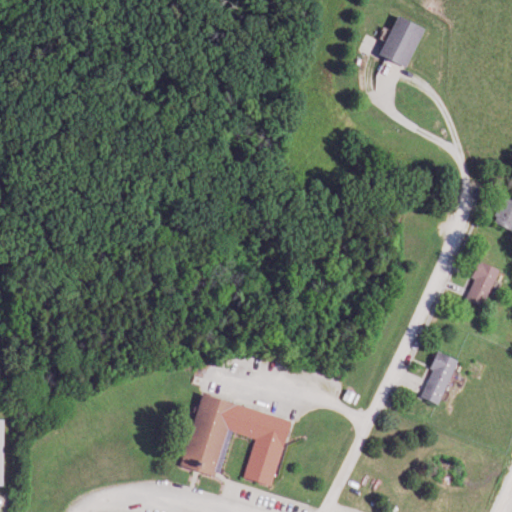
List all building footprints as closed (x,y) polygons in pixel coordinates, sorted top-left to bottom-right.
[(405,69),(419,28),(389,18),(375,59),(405,69)] [(489,224),(508,232),(511,223),(511,204),(500,199),(489,224)] [(481,307),(490,268),(470,263),(461,303),(481,307)] [(451,361),(432,353),(414,398),(433,406),(451,361)] [(192,397),(179,464),(270,485),(289,419),(192,397)]
